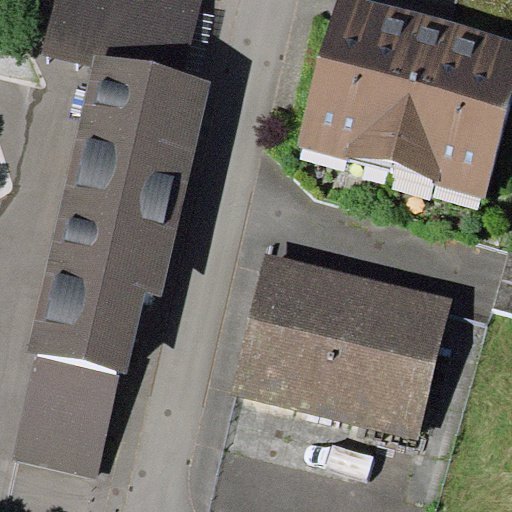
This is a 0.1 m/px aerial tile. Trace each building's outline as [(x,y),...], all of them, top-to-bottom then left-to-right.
[(37,354),(14,459),(96,478),(122,370),(127,373),(148,292),(161,296),(211,82),(188,73),(202,0),(56,0),(45,56),(92,67),(29,353),(37,354)] [(368,0),(336,0),(297,146),(484,197),(511,95),(511,38),(450,22),(368,0)] [(511,0),(457,0),(450,22),(511,38),(511,0)] [(511,250),(495,307),(511,311),(511,250)] [(266,253),(232,395),(418,439),(452,297),(266,253)]
